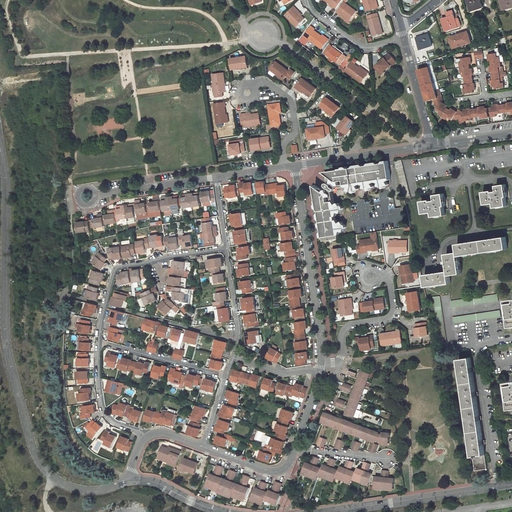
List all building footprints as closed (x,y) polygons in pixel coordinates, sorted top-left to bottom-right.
[(325,0),(331,4),(330,5),(334,8),(339,0),(325,0)] [(364,0),(368,12),(380,8),(379,4),(378,5),(376,0),(364,0)] [(468,0),(472,10),(484,7),(481,0),(468,0)] [(511,0),(500,0),(504,9),(511,6),(511,0)] [(359,12),(345,3),(338,13),(342,15),(343,14),(349,19),(352,21),(359,12)] [(287,16),(298,28),(306,20),(303,17),(298,12),(299,10),(296,7),(287,16)] [(447,31),(459,27),(454,15),(453,10),(447,12),(449,17),(443,19),(447,31)] [(368,17),(374,37),(383,35),(381,29),(383,28),(380,17),(377,18),(376,15),(368,17)] [(310,39),(324,49),(330,41),(324,37),(316,31),(317,30),(313,27),(305,37),(309,40),(310,39)] [(454,49),(474,43),(470,30),(450,36),(454,49)] [(421,49),(433,46),(429,34),(417,37),(421,49)] [(326,53),(329,55),(335,47),(332,45),(326,53)] [(329,55),(343,66),(349,58),(345,55),(338,50),(339,49),(336,46),(335,47),(329,55)] [(492,63),(501,61),(500,56),(498,56),(497,53),(489,54),(490,61),(492,61),(492,63)] [(242,66),(250,65),(248,56),(232,58),(233,69),(243,68),(242,66)] [(394,68),(399,63),(393,56),(388,60),(387,59),(376,67),(383,76),(386,73),(386,72),(393,67),(394,68)] [(461,67),(471,66),(470,63),(472,63),(471,56),(457,58),(457,62),(461,62),(461,67)] [(277,74),(285,80),(288,76),(291,79),(296,72),(293,69),(291,71),(278,61),(272,69),(278,73),(277,74)] [(500,75),(499,67),(502,67),(501,61),(492,63),(493,65),(490,65),(491,72),(492,72),(493,76),(500,75)] [(348,73),(363,84),(371,74),(368,71),(367,72),(361,68),(354,63),(348,72),(348,73)] [(421,77),(432,74),(429,66),(418,69),(421,77)] [(465,72),(465,76),(466,80),(474,79),(473,75),(474,75),(473,68),(471,68),(471,66),(461,67),(462,73),(465,72)] [(215,84),(216,91),(217,97),(224,96),(223,91),(228,91),(226,73),(214,74),(215,84)] [(423,85),(434,82),(432,74),(421,77),(423,85)] [(501,83),(500,75),(493,76),(494,80),(493,80),(493,87),(496,87),(496,89),(504,88),(504,83),(501,83)] [(303,91),(312,97),(318,89),(304,78),(297,87),(303,91)] [(466,80),(467,88),(464,88),(465,93),(474,92),(473,90),(476,89),(475,83),(474,83),(474,79),(466,80)] [(425,93),(436,90),(434,82),(423,85),(425,93)] [(438,98),(436,90),(425,93),(428,101),(434,99),(438,98)] [(312,97),(303,91),(300,95),(309,101),(312,97)] [(447,105),(441,101),(443,100),(442,97),(438,98),(434,99),(435,103),(435,102),(437,107),(437,108),(437,109),(440,111),(439,113),(443,116),(448,108),(446,107),(447,105)] [(322,107),(335,116),(341,108),(328,98),(322,107)] [(216,103),(218,123),(228,122),(227,115),(227,106),(227,102),(216,103)] [(282,125),(281,113),(283,113),(281,104),(270,105),(273,126),(282,125)] [(497,114),(501,113),(505,112),(504,105),(500,105),(493,106),(493,107),(491,108),(492,117),(497,116),(497,114)] [(489,117),(488,108),(485,109),(485,107),(479,107),(479,109),(475,109),(476,116),(479,116),(483,115),(484,118),(489,117)] [(457,112),(451,108),(450,109),(448,108),(443,116),(447,118),(449,116),(453,119),(453,118),(454,119),(459,118),(459,119),(463,118),(462,112),(462,110),(458,110),(458,112),(457,112)] [(471,109),(464,110),(464,112),(462,112),(463,118),(463,121),(468,120),(468,118),(476,116),(475,109),(471,110),(471,109)] [(252,115),(247,115),(246,114),(242,114),(244,127),(262,125),(260,113),(252,115)] [(347,135),(351,129),(356,123),(347,116),(338,129),(347,135)] [(327,126),(309,129),(311,141),(320,140),(320,139),(328,137),(327,126)] [(271,137),(253,139),(254,150),(263,149),(263,147),(272,146),(271,137)] [(236,154),(239,153),(242,153),(242,152),(247,151),(246,144),(241,144),(241,143),(231,144),(233,154),(236,154)] [(410,196),(402,159),(395,160),(404,198),(410,196)] [(362,164),(353,165),(351,168),(348,168),(347,166),(343,167),(343,168),(339,169),(339,170),(324,172),(329,175),(333,179),(332,180),(332,182),(335,182),(338,185),(340,185),(339,181),(344,180),(345,184),(348,184),(349,187),(348,190),(351,191),(352,191),(352,192),(353,193),(354,192),(355,192),(356,190),(359,189),(357,185),(357,182),(363,182),(364,184),(364,185),(363,188),(367,189),(367,190),(368,190),(370,189),(371,188),(374,186),(372,184),(372,183),(372,180),(378,179),(378,182),(379,183),(378,185),(381,186),(382,187),(382,188),(383,188),(384,188),(385,187),(385,186),(388,184),(388,183),(387,182),(387,181),(386,178),(390,177),(387,160),(383,161),(382,163),(379,163),(377,162),(368,163),(366,165),(363,166),(362,164)] [(254,194),(252,182),(244,183),(244,182),(240,183),(241,192),(245,191),(246,195),(254,194)] [(335,182),(332,182),(333,185),(332,185),(330,188),(327,189),(328,192),(329,192),(331,194),(332,196),(331,196),(332,201),(333,204),(336,204),(334,200),(333,193),(331,192),(331,191),(332,191),(332,190),(332,189),(333,187),(334,187),(334,186),(336,186),(337,187),(345,186),(349,187),(348,184),(345,184),(340,185),(338,185),(335,182)] [(269,185),(265,186),(265,184),(258,185),(259,194),(266,193),(267,196),(271,195),(269,185)] [(286,196),(284,185),(278,186),(277,184),(273,185),(275,195),(279,194),(279,197),(286,196)] [(498,190),(484,192),(486,205),(495,204),(496,207),(508,205),(507,197),(509,197),(507,184),(498,185),(498,190)] [(238,197),(236,185),(228,186),(229,187),(224,188),(226,198),(230,197),(230,198),(238,197)] [(318,209),(319,213),(317,214),(318,219),(319,220),(320,222),(336,220),(335,216),(335,213),(337,212),(339,212),(341,213),(341,210),(342,209),(343,208),(343,207),(343,206),(342,205),(341,205),(340,205),(339,202),(336,204),(333,204),(332,201),(329,201),(328,197),(331,196),(332,196),(331,194),(329,192),(328,192),(327,189),(325,190),(323,191),(319,188),(314,185),(317,199),(316,201),(317,203),(316,204),(316,208),(318,209)] [(203,203),(211,202),(212,204),(216,203),(215,195),(210,195),(210,192),(201,193),(203,203)] [(435,198),(421,200),(423,212),(431,211),(432,216),(445,214),(443,205),(445,205),(443,192),(435,194),(435,198)] [(201,207),(199,196),(194,197),(194,194),(190,195),(192,208),(201,207)] [(192,208),(190,195),(187,195),(187,198),(182,199),(184,209),(192,208)] [(160,210),(158,197),(155,197),(155,202),(154,202),(149,203),(151,211),(160,210)] [(170,198),(172,211),(180,210),(179,199),(174,200),(173,197),(170,198)] [(162,202),(164,212),(172,211),(170,198),(167,198),(167,201),(162,202)] [(137,213),(147,212),(146,203),(141,204),(140,204),(139,200),(135,200),(136,206),(137,211),(137,213)] [(125,206),(127,218),(135,217),(134,211),(134,207),(129,207),(129,205),(125,205),(125,206)] [(127,218),(125,206),(121,206),(122,209),(117,209),(117,211),(118,220),(127,218)] [(111,215),(110,215),(105,216),(106,225),(116,223),(114,210),(111,211),(111,215)] [(277,226),(291,224),(290,216),(287,216),(286,213),(276,214),(277,218),(276,218),(277,226)] [(94,227),(94,228),(104,227),(102,214),(99,214),(99,218),(98,218),(93,219),(93,220),(94,227)] [(244,225),(242,214),(231,215),(232,223),(233,223),(234,227),(244,225)] [(213,228),(213,226),(211,217),(203,219),(205,233),(218,231),(217,227),(213,228)] [(343,232),(344,228),(345,227),(346,227),(346,226),(346,225),(345,224),(344,224),(342,221),(340,222),(339,222),(336,223),(336,220),(320,222),(319,224),(319,226),(321,228),(321,231),(320,233),(321,238),(323,239),(323,241),(339,239),(338,235),(338,231),(341,231),(343,232)] [(88,222),(75,223),(77,233),(89,231),(88,222)] [(281,233),(283,240),(294,239),(292,231),(289,232),(289,227),(279,229),(279,233),(281,233)] [(236,244),(248,242),(247,234),(246,230),(234,232),(236,244)] [(214,237),(214,235),(218,235),(218,231),(205,233),(207,246),(215,245),(214,237)] [(367,251),(379,249),(377,238),(376,232),(371,233),(372,239),(360,241),(361,246),(357,246),(358,253),(367,252),(367,251)] [(151,235),(153,247),(164,245),(163,236),(159,236),(158,234),(151,235)] [(192,235),(185,236),(184,234),(180,235),(180,236),(181,245),(185,244),(186,248),(194,246),(192,235)] [(167,247),(171,246),(172,250),(180,249),(179,245),(181,245),(180,236),(170,238),(170,237),(165,237),(167,247)] [(458,255),(507,248),(505,236),(457,243),(458,251),(447,253),(449,270),(424,274),(426,285),(450,282),(449,274),(461,273),(458,255)] [(270,237),(264,238),(266,249),(272,248),(270,237)] [(137,242),(139,253),(146,252),(146,248),(150,247),(148,238),(144,239),(144,241),(137,242)] [(394,252),(400,252),(408,252),(408,240),(389,241),(390,253),(394,253),(394,252)] [(293,249),(292,242),(281,244),(282,251),(285,251),(286,255),(296,254),(295,249),(293,249)] [(124,248),(125,257),(125,258),(133,256),(132,254),(136,253),(135,244),(131,244),(131,245),(123,246),(124,248)] [(238,248),(240,256),(238,256),(239,261),(248,259),(247,255),(251,254),(250,246),(238,248)] [(115,259),(123,258),(123,257),(121,248),(121,247),(109,249),(110,251),(110,257),(111,258),(115,257),(115,259)] [(343,258),(342,249),(333,250),(335,263),(345,262),(344,258),(343,258)] [(92,261),(101,269),(107,263),(105,262),(108,258),(101,252),(92,261)] [(212,259),(213,267),(211,268),(212,271),(220,270),(219,266),(223,266),(221,257),(212,259)] [(285,271),(297,270),(295,262),(300,262),(299,257),(287,259),(288,263),(284,264),(285,271)] [(175,268),(174,272),(184,273),(188,274),(189,270),(185,270),(186,262),(174,260),(173,268),(175,268)] [(239,278),(251,276),(249,264),(239,265),(240,270),(238,270),(239,278)] [(405,283),(414,281),(412,264),(400,265),(402,274),(404,274),(405,283)] [(134,282),(142,281),(142,279),(146,278),(144,269),(133,271),(134,282)] [(92,270),(89,282),(98,285),(100,280),(101,281),(103,273),(92,270)] [(214,275),(215,283),(225,282),(224,273),(220,274),(220,270),(212,271),(212,275),(214,275)] [(333,277),(333,283),(334,288),(345,287),(344,283),(343,276),(345,276),(344,271),(335,273),(335,277),(333,277)] [(118,275),(119,281),(120,284),(131,283),(129,272),(122,273),(122,274),(118,275)] [(170,276),(170,283),(181,285),(182,278),(184,278),(184,273),(174,272),(174,276),(170,276)] [(288,280),(289,288),(301,286),(299,278),(297,279),(296,272),(285,274),(287,281),(288,280)] [(243,294),(253,292),(252,281),(240,283),(241,290),(243,290),(243,294)] [(97,288),(88,286),(85,297),(96,300),(98,293),(96,292),(97,288)] [(173,298),(185,300),(185,302),(190,302),(192,288),(173,286),(172,291),(172,294),(174,294),(173,298)] [(301,289),(290,291),(291,299),(289,299),(290,303),(300,302),(299,298),(302,297),(301,289)] [(157,300),(154,293),(152,294),(151,290),(142,294),(147,305),(157,300)] [(122,307),(124,300),(126,301),(127,297),(130,298),(131,294),(116,291),(115,297),(113,297),(111,304),(122,307)] [(421,309),(418,296),(417,291),(407,292),(408,296),(406,297),(408,305),(410,305),(411,311),(421,309)] [(217,293),(218,302),(216,302),(217,306),(225,305),(224,301),(228,301),(226,292),(217,293)] [(497,293),(450,300),(451,307),(498,301),(497,293)] [(433,295),(439,342),(441,353),(449,352),(441,294),(433,295)] [(256,309),(254,297),(244,299),(245,303),(243,303),(244,311),(256,309)] [(339,300),(341,316),(353,314),(352,310),(351,303),(352,303),(352,298),(339,300)] [(374,301),(369,302),(364,302),(366,311),(375,310),(375,308),(385,307),(383,298),(374,299),(374,301)] [(168,314),(173,309),(177,312),(180,309),(176,306),(169,299),(166,302),(165,301),(159,307),(168,314)] [(97,305),(87,303),(85,310),(83,309),(82,313),(91,316),(92,312),(95,313),(97,305)] [(219,309),(220,317),(220,318),(230,317),(229,308),(225,308),(225,305),(217,306),(217,309),(219,309)] [(294,318),(305,316),(304,308),(301,309),(300,305),(290,306),(291,311),(293,310),(294,318)] [(113,309),(111,316),(109,316),(108,320),(117,323),(118,318),(122,320),(124,312),(113,309)] [(499,309),(452,316),(453,323),(500,317),(499,309)] [(248,328),(258,326),(257,315),(245,316),(246,324),(248,324),(248,328)] [(154,332),(157,322),(145,318),(142,329),(154,332)] [(78,331),(89,333),(91,325),(89,325),(89,321),(80,319),(78,331)] [(307,329),(306,321),(295,323),(296,330),(294,331),(295,335),(304,334),(304,330),(307,329)] [(417,336),(428,334),(427,322),(416,324),(416,328),(417,336)] [(166,337),(168,327),(161,325),(158,335),(166,337)] [(108,338),(119,341),(121,333),(117,332),(118,328),(109,326),(108,330),(109,330),(108,338)] [(179,341),(182,331),(175,328),(172,339),(179,341)] [(197,343),(200,333),(188,330),(185,340),(197,343)] [(258,343),(257,336),(260,336),(259,331),(245,333),(247,345),(253,344),(258,343)] [(382,345),(397,343),(396,333),(390,334),(389,332),(380,333),(382,345)] [(369,337),(360,338),(360,337),(356,338),(358,345),(361,344),(362,349),(371,348),(371,347),(374,346),(373,335),(369,335),(369,337)] [(79,349),(90,350),(90,343),(88,343),(89,338),(79,337),(79,342),(80,342),(79,349)] [(295,343),(296,351),(308,349),(306,341),(305,341),(304,337),(303,337),(296,339),(295,339),(295,343)] [(217,339),(214,350),(223,352),(224,348),(227,349),(229,342),(217,339)] [(279,352),(272,349),(267,358),(278,364),(282,355),(278,353),(279,352)] [(116,357),(117,355),(110,353),(110,351),(105,350),(103,359),(107,361),(106,364),(113,366),(114,365),(115,365),(118,358),(116,357)] [(297,354),(298,361),(296,361),(297,366),(306,364),(306,360),(309,359),(308,352),(297,354)] [(87,354),(77,354),(77,366),(89,366),(89,359),(87,359),(87,354)] [(222,356),(213,354),(212,358),(214,358),(212,366),(223,369),(225,361),(221,360),(222,356)] [(128,369),(132,370),(135,361),(130,359),(131,358),(123,356),(120,368),(127,370),(128,369)] [(458,359),(475,470),(487,468),(470,357),(458,359)] [(145,362),(138,360),(138,362),(136,371),(135,372),(142,374),(143,370),(147,371),(150,362),(146,361),(145,362)] [(155,363),(152,375),(159,376),(160,373),(164,374),(167,365),(163,364),(162,366),(155,363)] [(183,373),(184,371),(180,370),(176,369),(177,367),(173,366),(170,376),(174,377),(173,380),(177,381),(176,385),(180,386),(183,373)] [(246,370),(235,367),(231,377),(238,380),(239,378),(243,379),(246,370)] [(87,383),(87,371),(75,372),(75,379),(77,379),(77,383),(87,383)] [(258,384),(262,373),(255,371),(254,373),(250,372),(247,381),(258,384)] [(189,372),(186,384),(194,386),(195,382),(199,383),(201,374),(197,373),(197,374),(189,372)] [(369,377),(360,374),(357,382),(366,385),(369,377)] [(273,377),(266,375),(263,385),(270,387),(270,388),(274,389),(277,380),(273,379),(273,377)] [(202,388),(210,390),(210,391),(211,392),(211,393),(213,394),(217,382),(216,382),(217,381),(213,380),(213,379),(212,379),(213,379),(206,376),(205,377),(202,388)] [(116,387),(118,381),(115,380),(109,379),(106,390),(116,393),(117,387),(116,387)] [(292,383),(281,380),(278,390),(285,393),(286,391),(289,392),(292,383)] [(295,384),(293,391),(304,395),(307,385),(303,384),(304,382),(297,380),(295,384)] [(354,390),(363,393),(366,385),(357,382),(354,390)] [(91,399),(90,392),(92,392),(91,388),(82,388),(82,393),(78,393),(79,400),(91,399)] [(227,401),(237,404),(238,400),(238,399),(240,393),(229,389),(226,396),(229,397),(227,401)] [(351,398),(360,401),(363,393),(354,390),(351,398)] [(348,406),(357,409),(360,401),(351,398),(348,406)] [(123,416),(127,405),(120,403),(119,406),(114,405),(112,414),(116,416),(116,414),(123,416)] [(94,404),(82,405),(83,413),(80,414),(80,418),(90,416),(89,412),(95,411),(94,404)] [(219,414),(228,417),(229,414),(233,415),(235,408),(224,404),(222,411),(220,411),(219,414)] [(196,405),(193,416),(200,418),(202,419),(203,414),(205,415),(208,408),(196,405)] [(139,420),(143,410),(131,406),(128,415),(132,416),(132,418),(139,420)] [(345,413),(354,417),(357,409),(348,406),(345,413)] [(279,418),(288,422),(290,418),(292,419),(294,411),(283,407),(279,418)] [(159,412),(148,408),(145,418),(152,421),(153,420),(157,421),(159,412)] [(160,422),(164,424),(164,422),(172,424),(175,413),(176,410),(173,408),(172,412),(164,409),(163,413),(160,422)] [(322,419),(329,422),(332,415),(324,412),(322,419)] [(329,422),(337,425),(340,418),(332,415),(329,422)] [(87,426),(96,433),(103,424),(97,420),(96,421),(92,418),(87,426)] [(219,418),(217,425),(215,425),(214,429),(223,432),(224,428),(228,429),(230,422),(219,418)] [(337,425),(345,428),(348,420),(340,418),(337,425)] [(356,423),(348,420),(345,428),(353,431),(356,423)] [(199,428),(200,424),(191,421),(190,425),(188,431),(188,432),(199,435),(201,428),(199,428)] [(287,433),(289,426),(287,425),(278,421),(275,428),(279,429),(277,434),(286,437),(288,433),(287,433)] [(353,431),(361,434),(364,426),(356,423),(353,431)] [(372,429),(364,426),(361,434),(369,437),(372,429)] [(372,429),(369,437),(377,440),(379,433),(379,432),(372,429)] [(116,437),(109,434),(110,432),(106,430),(102,439),(105,440),(103,444),(111,447),(116,437)] [(379,433),(377,440),(380,441),(389,442),(390,433),(382,432),(382,434),(379,433)] [(215,442),(225,445),(227,438),(233,440),(235,436),(226,433),(224,437),(218,435),(215,442)] [(281,447),(283,440),(272,436),(268,435),(264,446),(277,450),(281,452),(283,448),(281,447)] [(118,446),(129,451),(133,441),(129,440),(129,438),(122,436),(118,446)] [(261,449),(259,456),(270,460),(272,453),(276,455),(277,450),(264,446),(260,444),(259,449),(261,449)] [(176,466),(182,451),(171,448),(171,449),(168,448),(162,446),(158,456),(168,459),(167,462),(166,463),(176,466)] [(306,462),(303,470),(310,473),(316,457),(313,456),(310,463),(306,462)] [(316,457),(310,473),(318,476),(318,475),(320,472),(321,467),(317,466),(320,458),(316,457)] [(186,470),(194,473),(198,463),(184,458),(180,470),(186,472),(186,470)] [(321,467),(320,472),(328,475),(334,459),(330,458),(327,465),(323,464),(321,467)] [(334,459),(328,475),(335,478),(336,477),(337,474),(339,469),(334,468),(337,460),(334,459)] [(339,469),(337,474),(345,477),(351,461),(348,460),(345,467),(340,465),(339,469)] [(351,461),(345,477),(353,480),(353,479),(354,476),(356,471),(351,470),(354,462),(351,461)] [(356,471),(354,476),(362,479),(368,463),(365,461),(362,469),(357,467),(356,471)] [(370,482),(373,473),(369,472),(371,464),(368,463),(362,479),(370,482)] [(210,472),(206,483),(213,485),(220,465),(217,464),(215,470),(216,471),(215,474),(213,473),(210,472)] [(220,465),(213,485),(219,487),(223,477),(220,476),(218,476),(220,472),(221,473),(223,468),(224,466),(220,465)] [(226,492),(233,470),(230,469),(228,475),(230,476),(228,479),(226,479),(223,477),(219,487),(219,489),(226,492)] [(233,470),(226,492),(232,494),(233,493),(236,483),(233,482),(232,481),(233,477),(235,478),(236,473),(237,472),(233,470)] [(375,476),(374,485),(384,486),(386,470),(383,470),(382,477),(375,476)] [(386,470),(384,486),(394,487),(395,478),(389,477),(390,471),(386,470)] [(236,483),(233,493),(239,495),(246,475),(243,474),(241,480),(243,481),(241,484),(239,484),(236,483)] [(246,475),(239,495),(245,498),(249,487),(246,486),(245,486),(246,482),(248,483),(250,476),(246,475)] [(255,487),(251,497),(257,499),(264,482),(260,481),(258,487),(260,487),(259,489),(258,488),(255,487)] [(267,492),(265,500),(271,502),(279,482),(276,481),(275,481),(273,487),(274,488),(273,491),(271,491),(268,490),(267,492)] [(257,499),(264,502),(265,500),(267,492),(266,491),(265,491),(263,490),(263,489),(265,489),(267,483),(264,482),(257,499)] [(279,482),(271,502),(278,504),(281,494),(279,493),(277,493),(278,489),(280,490),(282,483),(279,482)]
